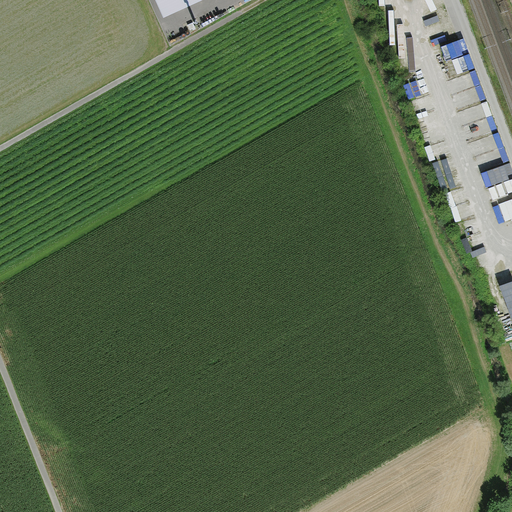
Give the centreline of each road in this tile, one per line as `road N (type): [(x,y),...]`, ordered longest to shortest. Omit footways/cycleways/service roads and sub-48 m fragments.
road 1 (track): [(0,149),(240,12)]
road 2 (residential): [(454,0),(511,152)]
road 3 (track): [(57,511),(0,366)]
